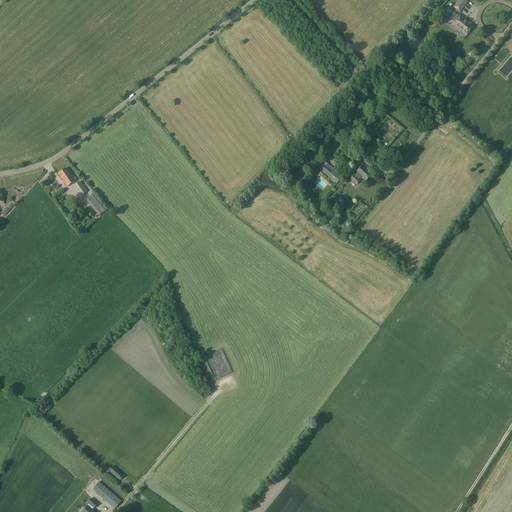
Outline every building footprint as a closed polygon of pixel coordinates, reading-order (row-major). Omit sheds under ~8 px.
[(459,11),(468,1),(466,0),(459,0),(454,7),(459,11)] [(459,16),(457,15),(452,21),(454,22),(452,24),(466,35),(473,26),(460,15),(459,16)] [(336,184),(342,177),(323,161),(317,168),(336,184)] [(365,181),(371,174),(363,166),(356,173),(357,173),(355,175),(354,175),(350,179),(356,185),(360,180),(362,177),(365,181)] [(67,187),(75,181),(66,168),(58,174),(67,187)] [(321,177),(316,181),(323,189),(328,184),(321,177)] [(82,195),(87,192),(80,182),(75,185),(82,195)] [(100,214),(102,213),(90,197),(86,200),(97,213),(98,212),(100,214)] [(1,213),(4,216),(12,208),(9,205),(1,213)] [(120,480),(123,476),(113,467),(110,471),(120,480)] [(114,509),(121,501),(99,482),(92,489),(114,509)] [(89,505),(83,511),(94,511),(92,510),(97,504),(91,499),(87,503),(89,505)]
